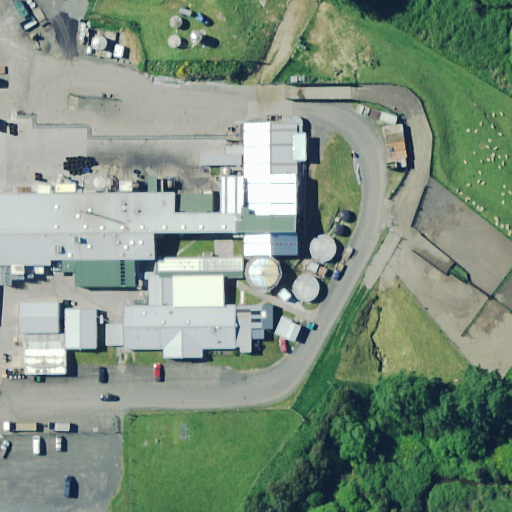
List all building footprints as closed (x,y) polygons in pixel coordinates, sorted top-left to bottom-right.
[(96,32),(96,38),(91,38),(91,47),(86,47),(85,58),(113,60),(115,34),(96,32)] [(0,255),(148,254),(148,232),(291,232),(293,123),(231,121),(234,193),(0,191),(0,255)] [(336,252),(337,248),(337,243),(335,239),(332,236),(328,233),(323,232),(319,233),(314,235),(311,238),(309,242),(308,247),(308,251),(310,255),(313,259),(317,261),(322,262),(326,262),(331,260),(334,256),(336,252)] [(231,253),(153,252),(153,268),(231,269),(231,253)] [(279,279),(280,274),(280,269),(278,265),(275,261),(270,259),(266,258),(261,258),(256,260),(253,264),(250,268),(249,273),(250,277),(252,282),(255,285),(259,288),(264,289),(269,288),(273,286),(277,283),(279,279)] [(320,293),(321,288),(320,284),(318,280),(315,277),(311,274),(307,273),(302,274),(298,276),(295,279),(293,283),(292,287),(292,292),(294,296),(297,299),(301,301),(306,302),(310,302),(314,300),(318,297),(320,293)] [(51,299),(13,299),(13,330),(51,330),(51,299)] [(227,300),(120,302),(120,345),(228,343),(227,300)] [(89,305),(61,305),(61,340),(89,339),(89,305)] [(303,324),(282,316),(276,333),(296,341),(303,324)] [(70,345),(26,347),(27,377),(72,375),(70,345)]
